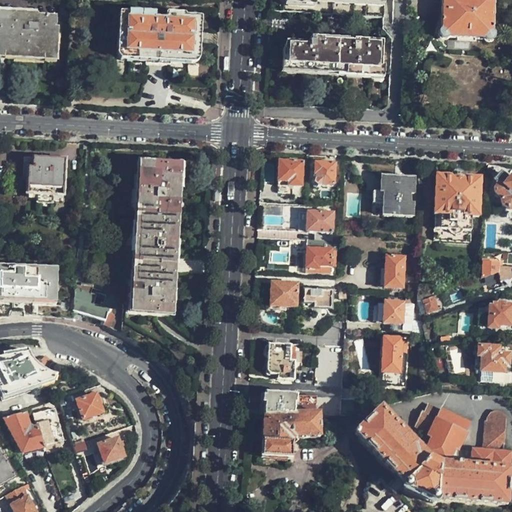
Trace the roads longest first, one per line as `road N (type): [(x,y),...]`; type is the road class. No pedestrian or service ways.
road 1 (secondary): [(237,134),(215,511)]
road 2 (residential): [(237,134),(511,147)]
road 3 (residential): [(238,112),(387,116),(395,106),(400,0)]
road 4 (tertiary): [(0,121),(237,134)]
road 5 (residential): [(109,365),(136,359),(158,379),(174,415),(173,465),(138,511)]
road 6 (tertiary): [(94,511),(138,472),(150,441),(137,394),(109,365)]
road 7 (unknown): [(223,378),(320,385),(327,343)]
